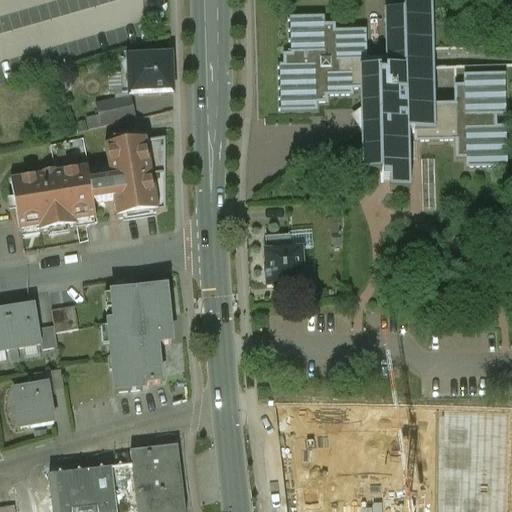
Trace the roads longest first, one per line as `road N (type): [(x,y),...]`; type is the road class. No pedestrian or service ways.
road 1 (secondary): [(211,0),(215,250)]
road 2 (residential): [(0,471),(228,407)]
road 3 (residential): [(0,281),(215,250)]
road 4 (secondary): [(215,250),(228,407)]
